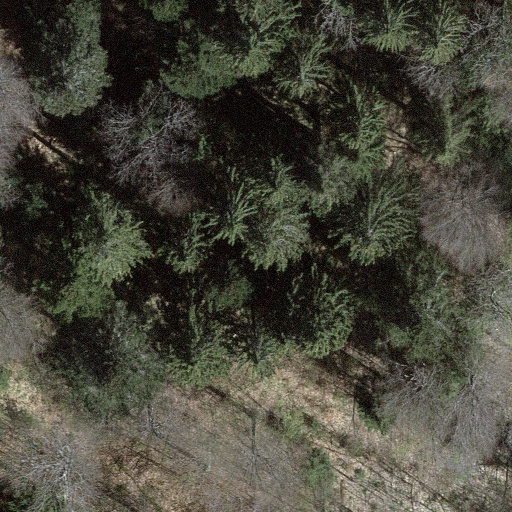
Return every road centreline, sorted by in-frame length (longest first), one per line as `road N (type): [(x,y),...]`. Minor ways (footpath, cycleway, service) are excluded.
road 1 (track): [(511,494),(351,424),(230,388),(0,300)]
road 2 (track): [(511,66),(231,42),(0,60)]
